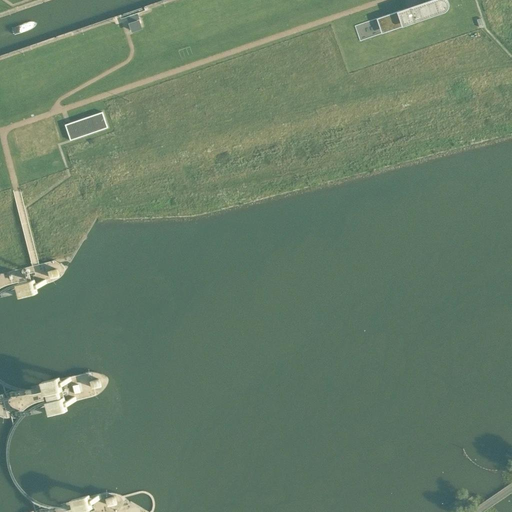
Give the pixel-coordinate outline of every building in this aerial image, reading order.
[(421,0),(355,26),(360,40),(445,10),(449,9),(450,5),(450,3),(449,0),(421,0)] [(346,19),(334,23),(338,36),(350,32),(346,19)] [(131,32),(133,32),(142,29),(142,28),(139,20),(128,23),(131,32)] [(107,127),(102,112),(64,125),(69,140),(107,127)] [(49,270),(50,275),(59,274),(57,260),(42,262),(43,271),(49,270)]
